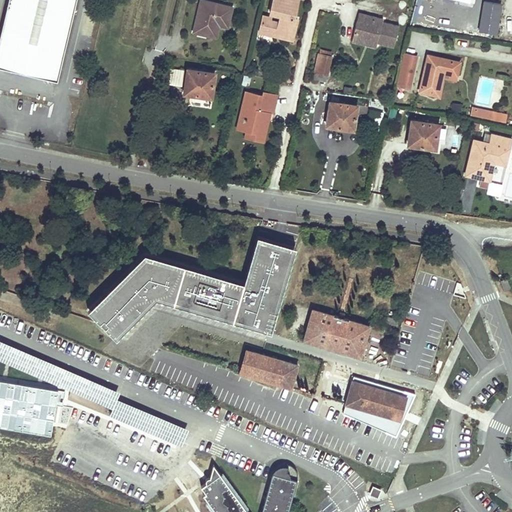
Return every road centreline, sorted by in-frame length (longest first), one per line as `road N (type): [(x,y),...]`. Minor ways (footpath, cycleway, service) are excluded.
road 1 (unclassified): [(511,364),(471,258),(432,228),(0,152)]
road 2 (unknown): [(134,168),(171,0)]
